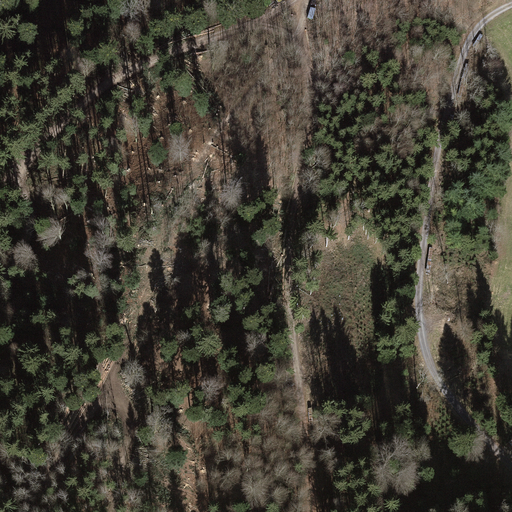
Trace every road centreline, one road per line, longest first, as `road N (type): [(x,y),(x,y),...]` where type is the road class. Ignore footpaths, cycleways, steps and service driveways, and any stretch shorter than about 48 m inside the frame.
road 1 (track): [(511,464),(440,385),(417,302),(439,123),(478,24),(511,7)]
road 2 (track): [(311,511),(295,269),(311,97),(296,39)]
road 3 (track): [(295,0),(107,83),(50,137)]
road 4 (track): [(0,292),(29,218),(14,189),(23,164),(50,137)]
road 5 (track): [(25,511),(97,405),(119,401)]
